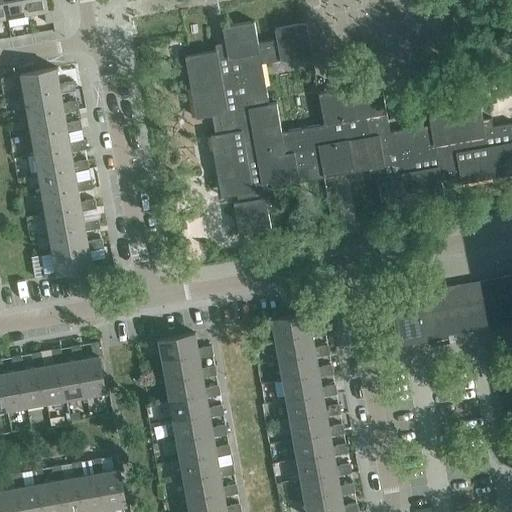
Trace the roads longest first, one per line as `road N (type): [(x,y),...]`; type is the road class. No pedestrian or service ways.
road 1 (residential): [(139,301),(94,43)]
road 2 (residential): [(389,511),(347,268)]
road 3 (residential): [(139,301),(347,268)]
road 4 (residential): [(347,268),(511,236)]
road 5 (residential): [(0,327),(139,301)]
